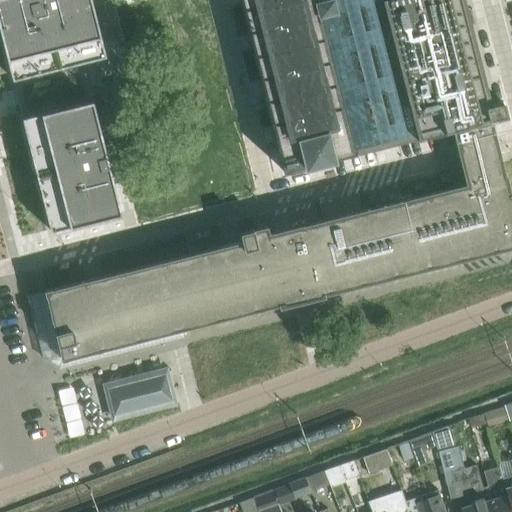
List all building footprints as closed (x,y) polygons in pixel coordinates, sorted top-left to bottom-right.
[(90,0),(0,0),(0,31),(12,79),(22,118),(50,231),(121,213),(92,100),(82,61),(105,55),(90,0)] [(333,157),(346,154),(307,0),(239,0),(270,119),(269,119),(282,171),(288,169),(305,165),(305,166),(310,164),(312,163),(312,162),(325,158),(326,160),(328,159),(328,160),(334,158),(333,157)] [(486,105),(459,0),(431,0),(379,13),(410,135),(417,133),(418,136),(419,135),(441,129),(441,130),(443,129),(452,126),(453,130),(455,130),(459,147),(494,138),(489,118),(505,114),(502,101),(486,105)] [(494,138),(459,147),(460,154),(461,157),(497,148),(496,145),(494,138)] [(243,242),(45,292),(62,358),(279,303),(280,305),(322,294),(322,293),(511,245),(511,193),(509,195),(504,175),(503,175),(497,148),(461,157),(468,185),(270,235),(268,227),(241,234),(243,242)] [(105,385),(113,419),(174,403),(166,369),(105,385)] [(91,430),(81,395),(77,396),(75,387),(58,392),(70,436),(91,430)] [(506,415),(503,406),(491,410),(484,413),(488,428),(508,422),(506,415)] [(467,418),(470,428),(486,424),(483,413),(467,418)] [(449,424),(431,431),(435,445),(437,452),(438,452),(452,509),(451,510),(451,511),(495,511),(491,499),(487,485),(483,486),(475,462),(464,465),(458,446),(455,447),(449,424)] [(431,431),(408,440),(415,458),(413,458),(416,466),(423,463),(418,451),(435,445),(431,431)] [(408,442),(398,445),(403,461),(413,457),(408,442)] [(386,450),(363,458),(369,475),(392,467),(386,450)] [(511,509),(511,458),(510,459),(511,467),(511,474),(503,478),(506,489),(509,500),(511,509)] [(338,466),(344,480),(358,474),(353,461),(338,466)] [(503,478),(498,463),(498,465),(483,470),(487,485),(491,499),(495,511),(511,511),(511,509),(509,500),(506,489),(503,478)] [(345,483),(344,480),(338,466),(324,472),(329,483),(331,489),(345,483)] [(323,470),(304,477),(310,492),(329,483),(324,472),(323,470)] [(289,484),(293,495),(308,489),(304,478),(289,484)] [(292,493),(288,484),(277,488),(274,489),(279,504),(294,499),(292,493)] [(280,511),(272,489),(250,498),(256,511),(280,511)] [(445,511),(438,489),(414,497),(419,511),(445,511)] [(404,501),(401,490),(380,497),(368,501),(372,511),(409,511),(406,500),(404,501)] [(419,511),(414,497),(406,500),(409,511),(419,511)] [(256,511),(250,498),(238,502),(242,511),(256,511)]
